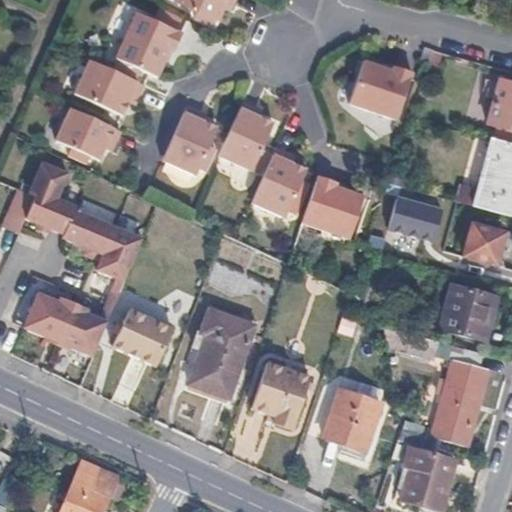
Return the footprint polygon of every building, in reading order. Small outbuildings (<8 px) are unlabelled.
[(239,0),(178,0),(178,2),(222,21),(230,3),(237,6),(239,0)] [(179,31),(136,11),(114,58),(153,77),(167,47),(171,49),(179,31)] [(421,46),(420,51),(416,60),(426,63),(432,49),(421,46)] [(142,86),(91,62),(76,94),(119,115),(129,95),(136,99),(142,86)] [(386,80),(376,77),(374,83),(384,87),(386,80)] [(374,83),(356,78),(343,117),(390,133),(405,87),(386,80),(384,87),(374,83)] [(511,86),(498,83),(486,124),(494,127),(491,139),(511,144),(511,86)] [(254,108),(241,102),(216,155),(248,169),(268,126),(250,117),(254,108)] [(200,112),(185,106),(161,158),(193,173),(214,128),(196,120),(200,112)] [(120,132),(73,110),(59,140),(100,159),(108,142),(114,145),(120,132)] [(511,201),(511,144),(491,139),(470,207),(507,218),(511,201)] [(288,155),(274,148),(249,200),(281,215),(302,170),(284,162),(288,155)] [(141,238),(74,210),(75,206),(56,198),(66,173),(41,161),(28,192),(35,195),(26,216),(63,233),(62,236),(86,247),(102,254),(100,260),(96,269),(116,278),(123,281),(141,238)] [(334,186),(315,180),(298,229),(348,245),(361,201),(342,195),(332,192),(334,186)] [(344,190),(334,186),(332,192),(342,195),(344,190)] [(26,216),(35,195),(28,192),(19,188),(3,226),(19,232),(26,216)] [(443,209),(400,197),(390,232),(433,244),(443,209)] [(503,236),(471,227),(463,257),(494,266),(503,236)] [(102,254),(86,247),(83,253),(100,260),(102,254)] [(123,281),(116,278),(112,288),(119,291),(123,281)] [(495,301),(450,288),(438,329),(483,343),(495,301)] [(57,301),(37,291),(21,326),(44,336),(45,335),(58,341),(73,304),(58,297),(57,301)] [(115,301),(108,298),(99,318),(106,322),(115,301)] [(86,309),(73,304),(58,341),(68,345),(67,346),(92,357),(106,322),(99,318),(85,313),(86,309)] [(171,329),(128,309),(112,346),(154,365),(171,329)] [(199,334),(205,336),(188,384),(226,398),(254,327),(209,310),(199,334)] [(436,343),(389,329),(385,344),(432,358),(436,343)] [(479,356),(456,349),(435,421),(470,431),(487,374),(476,371),(479,356)] [(307,378),(266,364),(250,409),(292,423),(307,378)] [(380,404),(338,390),(321,437),(363,452),(380,404)] [(456,462),(411,447),(401,479),(406,481),(403,489),(400,499),(441,511),(456,462)] [(115,478),(80,462),(57,511),(99,511),(106,498),(116,504),(125,486),(114,480),(115,478)] [(20,485),(3,476),(0,481),(0,505),(5,509),(20,485)]
